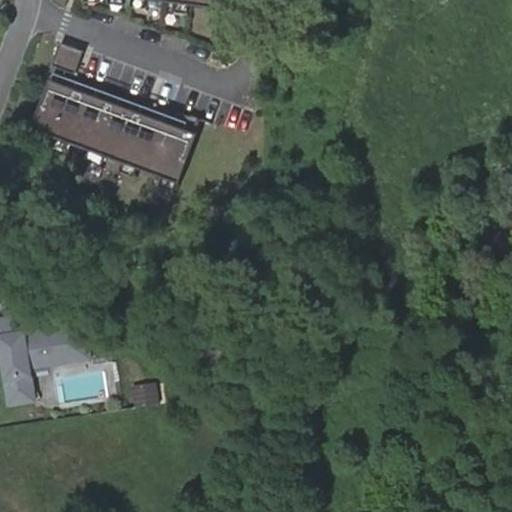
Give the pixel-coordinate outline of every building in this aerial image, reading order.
[(105,0),(105,7),(119,9),(120,0),(105,0)] [(124,0),(129,1),(143,2),(171,6),(184,8),(212,12),(213,0),(124,0)] [(143,2),(129,1),(128,10),(142,12),(143,2)] [(184,8),(171,6),(169,16),(183,17),(184,8)] [(82,54),(59,45),(50,68),(73,77),(82,54)] [(52,76),(50,83),(196,137),(202,123),(192,119),(189,127),(52,76)] [(49,83),(30,132),(33,133),(46,138),(54,141),(67,146),(85,153),(98,158),(117,165),(130,170),(160,181),(173,186),(177,187),(196,137),(50,83),(49,83)] [(33,133),(30,142),(43,147),(46,138),(33,133)] [(54,141),(50,150),(64,155),(67,146),(54,141)] [(85,153),(81,162),(95,167),(98,158),(85,153)] [(117,165),(114,174),(127,179),(130,170),(117,165)] [(160,181),(157,189),(170,194),(173,186),(160,181)] [(0,370),(5,404),(38,399),(33,366),(89,357),(84,322),(31,330),(28,313),(0,317),(0,370)]
